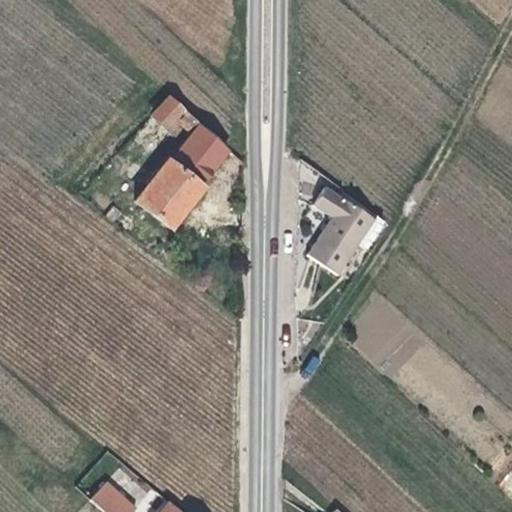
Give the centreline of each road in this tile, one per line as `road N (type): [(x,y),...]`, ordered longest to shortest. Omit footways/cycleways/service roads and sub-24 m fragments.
road 1 (secondary): [(265,511),(269,0)]
road 2 (track): [(511,35),(459,142),(342,329),(299,385),(266,393)]
